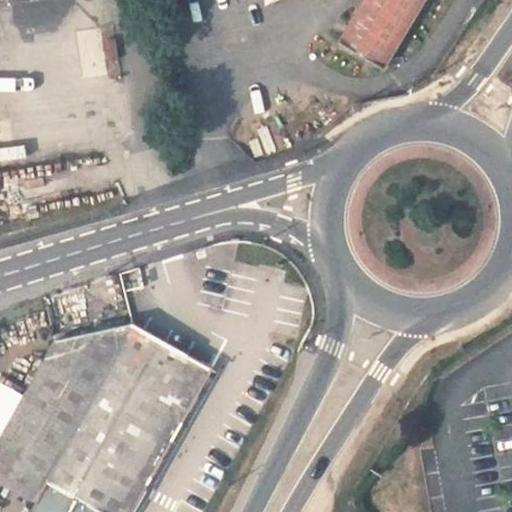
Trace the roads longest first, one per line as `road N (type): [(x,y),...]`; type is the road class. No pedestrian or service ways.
road 1 (unclassified): [(145,221),(165,299),(248,338),(157,511)]
road 2 (primary): [(344,286),(332,346),(245,511)]
road 3 (primary): [(296,511),(378,369),(417,321)]
road 4 (unknown): [(148,152),(126,127),(83,103),(0,110)]
road 5 (unknown): [(511,375),(465,411),(457,457),(467,511)]
road 6 (unknown): [(148,152),(123,0)]
road 7 (secondary): [(145,221),(0,261)]
road 8 (primary): [(511,24),(473,78),(412,118)]
